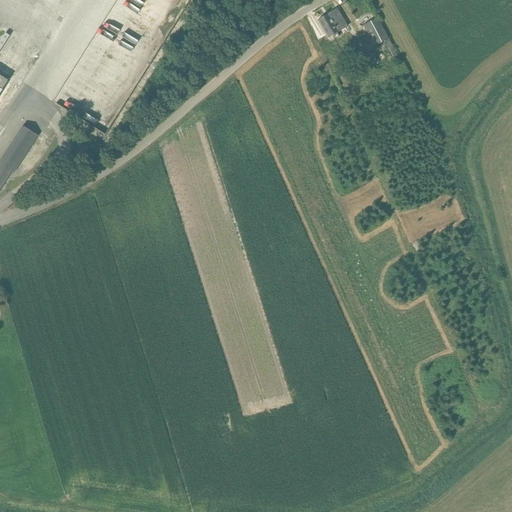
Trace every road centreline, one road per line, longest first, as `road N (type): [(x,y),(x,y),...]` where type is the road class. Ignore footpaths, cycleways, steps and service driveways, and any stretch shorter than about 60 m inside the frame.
road 1 (track): [(511,68),(476,100),(450,153),(501,368),(502,403),(412,484),(342,511)]
road 2 (unclassified): [(0,221),(115,167),(322,0)]
